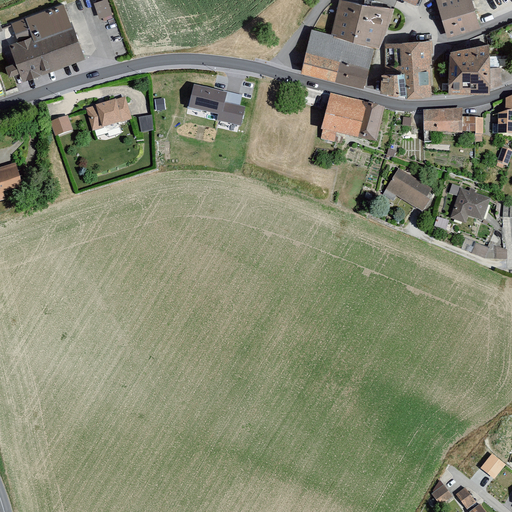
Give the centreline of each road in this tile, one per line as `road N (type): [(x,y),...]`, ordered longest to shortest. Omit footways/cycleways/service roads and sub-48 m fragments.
road 1 (tertiary): [(0,106),(110,70),(194,57),(387,101),(449,103),(511,90)]
road 2 (residential): [(371,218),(511,270)]
